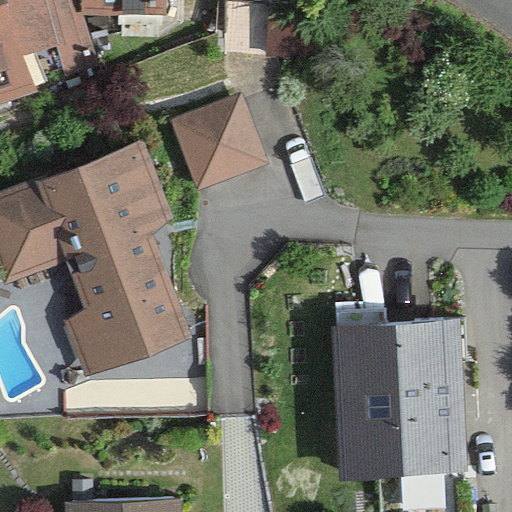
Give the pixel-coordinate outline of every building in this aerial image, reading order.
[(0,0),(0,103),(47,90),(86,64),(89,9),(173,12),(172,0),(0,0)] [(271,163),(243,92),(172,120),(201,191),(271,163)] [(169,221),(140,143),(0,194),(0,273),(45,257),(85,364),(184,327),(147,229),(169,221)] [(437,461),(427,301),(289,309),(299,469),(437,461)] [(193,511),(193,487),(58,489),(58,511),(193,511)]
